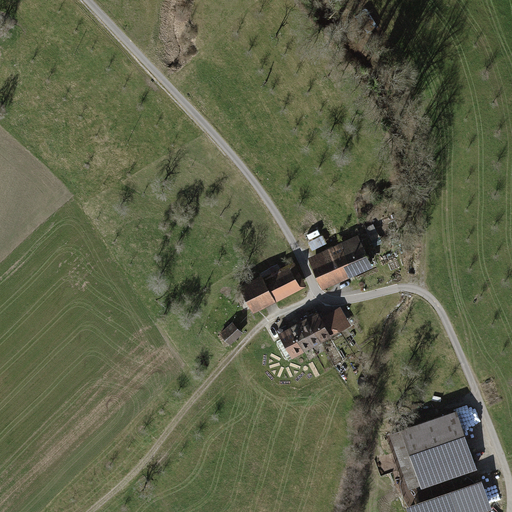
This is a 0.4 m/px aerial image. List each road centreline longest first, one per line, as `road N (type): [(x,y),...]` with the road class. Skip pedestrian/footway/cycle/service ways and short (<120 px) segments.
road 1 (unclassified): [(320,294),(242,166),(87,0)]
road 2 (unclassified): [(510,511),(504,463),(436,303),(407,287),(356,298),(320,294)]
road 3 (track): [(262,323),(89,511)]
